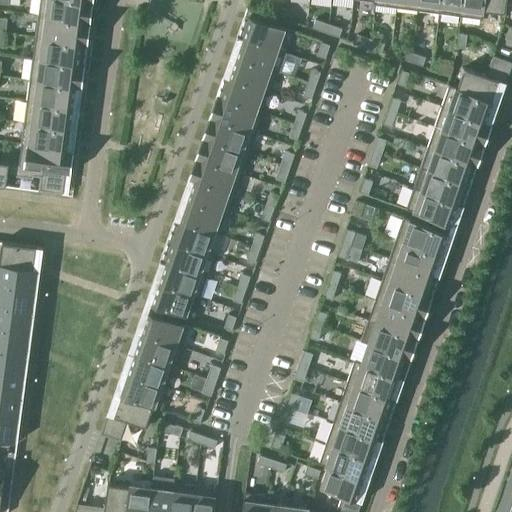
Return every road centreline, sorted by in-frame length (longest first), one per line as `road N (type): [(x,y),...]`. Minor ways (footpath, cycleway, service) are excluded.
road 1 (residential): [(371,511),(511,101)]
road 2 (residential): [(149,243),(57,511)]
road 3 (residential): [(220,0),(149,243)]
road 4 (residential): [(112,0),(86,236)]
